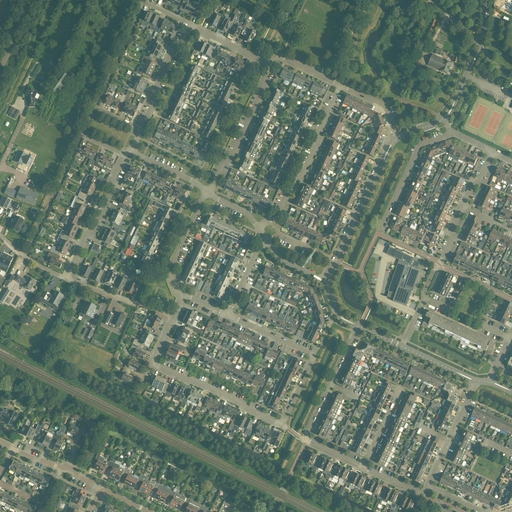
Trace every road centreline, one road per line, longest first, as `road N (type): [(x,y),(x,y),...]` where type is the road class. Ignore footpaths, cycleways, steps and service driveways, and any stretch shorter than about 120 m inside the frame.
road 1 (residential): [(152,363),(283,424),(310,354),(228,315)]
road 2 (residential): [(363,468),(304,438),(358,326)]
road 3 (residential): [(259,228),(302,174),(341,85)]
road 4 (tertiary): [(326,281),(397,137)]
road 5 (residential): [(402,346),(462,206)]
road 6 (residential): [(209,192),(270,63)]
road 7 (residential): [(66,279),(124,155)]
road 8 (residential): [(378,231),(418,146),(452,133)]
road 9 (residential): [(182,297),(168,270),(207,190)]
